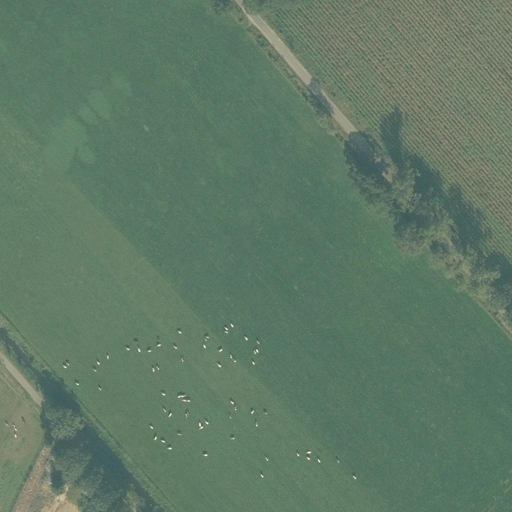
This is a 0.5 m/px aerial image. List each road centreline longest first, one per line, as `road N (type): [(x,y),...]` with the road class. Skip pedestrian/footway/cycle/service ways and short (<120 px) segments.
road 1 (unclassified): [(511,317),(248,6)]
road 2 (unclassified): [(138,511),(0,356)]
